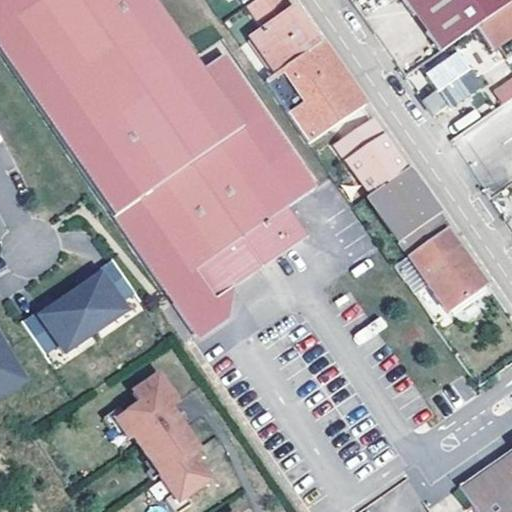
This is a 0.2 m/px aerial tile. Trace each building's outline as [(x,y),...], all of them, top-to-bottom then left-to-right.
[(150,0),(0,0),(0,60),(191,337),(228,312),(232,288),(305,238),(284,209),(314,189),(228,57),(203,75),(150,0)] [(249,40),(273,77),(315,48),(281,0),(255,0),(246,6),(263,30),(249,40)] [(511,0),(400,0),(437,53),(474,28),(511,1),(511,0)] [(511,35),(511,1),(474,28),(490,52),(511,35)] [(215,15),(221,24),(235,14),(229,6),(215,15)] [(320,44),(315,48),(273,77),(263,84),(306,146),(364,106),(320,44)] [(422,103),(432,119),(447,108),(448,111),(478,89),(456,57),(424,78),(435,94),(422,103)] [(501,106),(511,98),(511,82),(493,95),(501,106)] [(472,169),(511,140),(511,121),(511,119),(511,118),(511,99),(452,142),(472,169)] [(368,197),(405,172),(367,121),(332,147),(368,197)] [(446,229),(405,172),(368,197),(363,200),(404,258),(443,231),(446,229)] [(446,316),(483,289),(443,231),(404,258),(425,286),(446,316)] [(425,286),(404,258),(392,267),(412,295),(425,286)] [(73,307),(100,344),(130,322),(125,314),(139,304),(132,294),(115,271),(98,284),(100,288),(86,298),(73,307)] [(98,284),(83,294),(86,298),(100,288),(98,284)] [(41,356),(50,368),(64,358),(70,366),(100,344),(73,307),(61,316),(46,326),(44,322),(26,335),(41,356)] [(57,312),(44,322),(46,326),(61,316),(57,312)] [(0,398),(20,387),(1,354),(0,354),(0,398)] [(119,409),(103,420),(111,430),(118,425),(129,440),(133,437),(154,468),(147,473),(152,481),(156,478),(168,495),(163,498),(172,511),(180,511),(191,505),(186,499),(210,483),(191,454),(197,451),(184,431),(177,436),(163,414),(177,405),(158,377),(133,394),(141,405),(124,417),(119,409)] [(511,511),(511,452),(459,490),(473,511),(511,511)]
